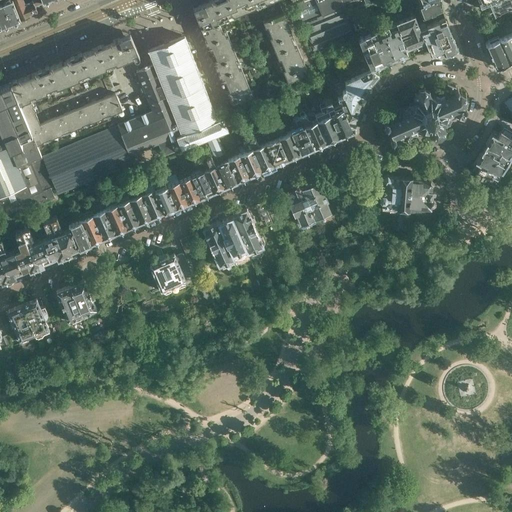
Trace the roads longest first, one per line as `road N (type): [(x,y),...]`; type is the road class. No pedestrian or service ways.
road 1 (residential): [(370,133),(0,296)]
road 2 (secondary): [(0,68),(161,0)]
road 3 (residential): [(370,133),(394,153),(450,146),(478,122),(482,79)]
road 4 (residential): [(482,79),(441,68),(400,80),(374,106),(370,133)]
